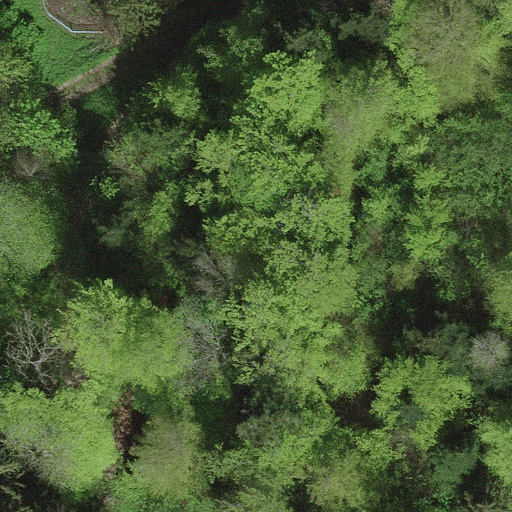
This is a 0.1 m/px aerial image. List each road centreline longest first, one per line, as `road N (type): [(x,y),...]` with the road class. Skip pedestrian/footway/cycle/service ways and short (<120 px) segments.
road 1 (track): [(124,511),(79,380),(67,281),(71,234),(106,153),(227,18)]
road 2 (track): [(0,136),(132,58),(227,18)]
